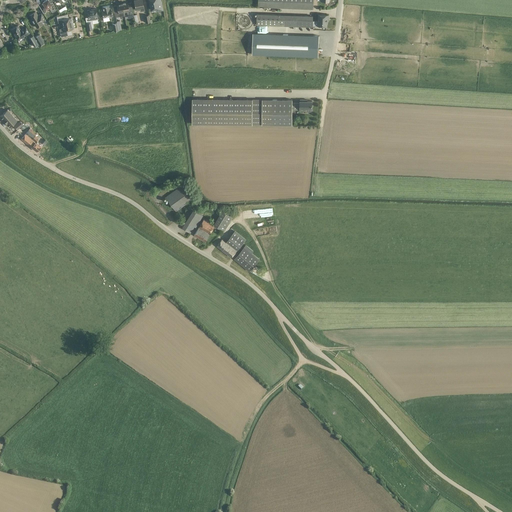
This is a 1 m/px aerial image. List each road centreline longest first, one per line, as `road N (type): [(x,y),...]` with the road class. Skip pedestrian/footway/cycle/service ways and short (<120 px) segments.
road 1 (unclassified): [(0,126),(39,160),(135,204),(249,283),(430,465),(500,511)]
road 2 (track): [(240,220),(311,347),(352,363),(436,442)]
road 3 (track): [(301,359),(252,419),(224,511)]
road 4 (unclassified): [(321,126),(340,0)]
